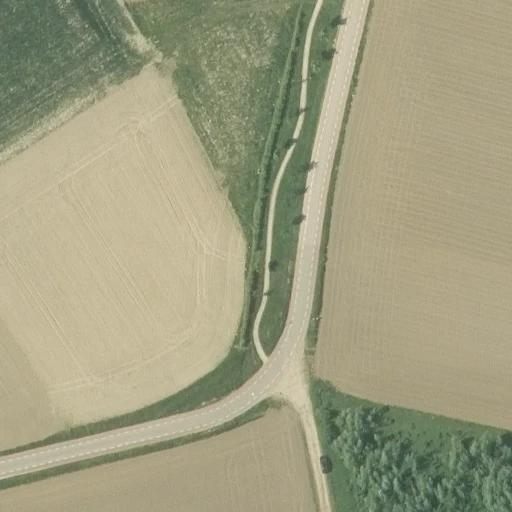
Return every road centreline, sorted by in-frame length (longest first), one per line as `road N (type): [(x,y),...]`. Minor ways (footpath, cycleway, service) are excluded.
road 1 (unclassified): [(0,468),(207,420),(277,368),(294,336),(311,208),(357,0)]
road 2 (track): [(277,368),(305,415),(326,511)]
